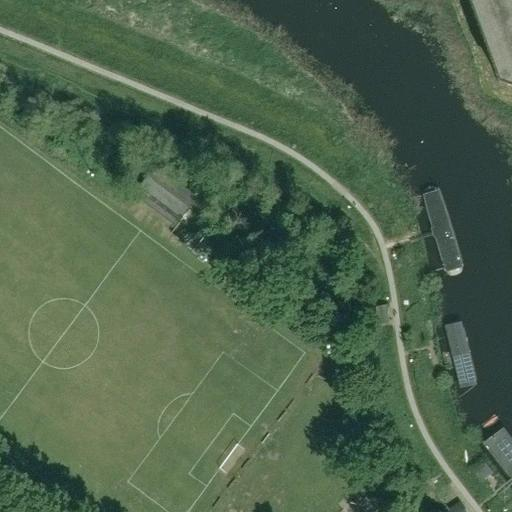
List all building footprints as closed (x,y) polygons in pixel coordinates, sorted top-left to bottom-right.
[(511,0),(467,0),(498,85),(511,89),(511,0)] [(428,183),(382,117),(366,129),(412,194),(428,183)] [(156,176),(142,194),(173,219),(187,201),(156,176)] [(460,272),(433,196),(414,203),(441,279),(460,272)] [(374,253),(362,254),(363,274),(375,273),(374,253)] [(386,306),(375,307),(377,320),(388,319),(389,319),(387,306),(386,306)] [(511,453),(511,449),(472,383),(455,394),(496,462),(511,453)] [(451,508),(449,510),(450,511),(466,511),(460,502),(459,503),(451,508)]
